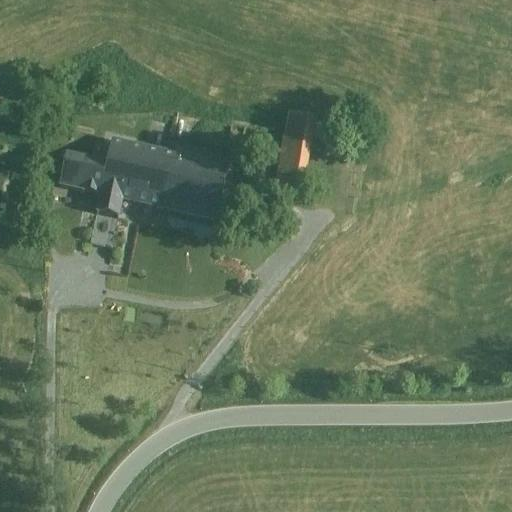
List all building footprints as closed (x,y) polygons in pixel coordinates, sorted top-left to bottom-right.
[(315,121),(289,117),(279,169),(306,174),(315,121)] [(225,173),(109,146),(105,166),(97,199),(174,217),(213,226),(225,173)] [(105,166),(67,157),(59,191),(97,199),(105,166)] [(121,205),(97,199),(86,247),(110,253),(121,205)] [(213,226),(174,217),(171,230),(210,239),(213,226)]
